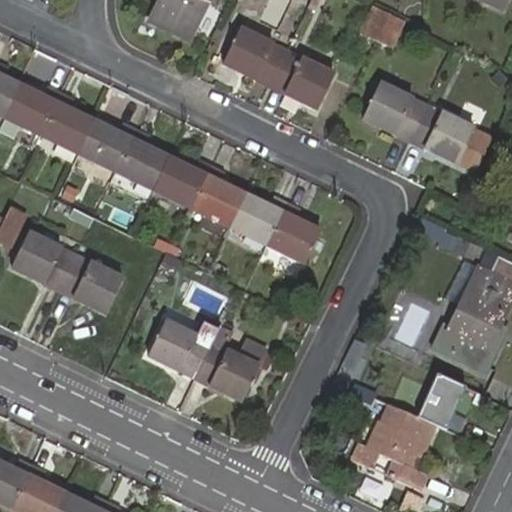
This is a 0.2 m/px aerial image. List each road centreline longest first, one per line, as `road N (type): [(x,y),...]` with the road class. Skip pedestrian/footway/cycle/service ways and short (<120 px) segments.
road 1 (residential): [(98,54),(374,185),(387,221),(254,491)]
road 2 (residential): [(0,368),(254,491)]
